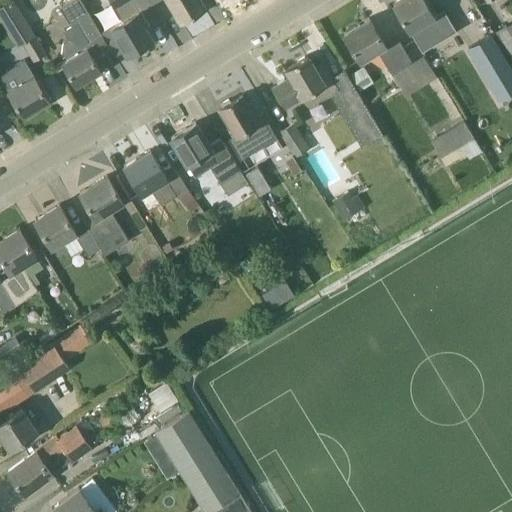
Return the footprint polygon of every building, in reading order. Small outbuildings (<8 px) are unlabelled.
[(110,46),(82,0),(69,0),(60,6),(69,22),(73,19),(75,23),(63,30),(68,38),(64,41),(62,53),(66,59),(63,61),(77,84),(100,69),(93,56),(110,46)] [(111,0),(115,6),(120,3),(128,17),(112,26),(128,53),(152,38),(144,25),(147,23),(140,10),(139,10),(133,0),(111,0)] [(133,0),(139,10),(140,10),(153,2),(151,0),(133,0)] [(169,0),(181,21),(205,7),(200,0),(169,0)] [(410,31),(411,31),(416,39),(432,29),(435,35),(446,28),(429,0),(426,2),(425,0),(399,0),(394,3),(410,31)] [(378,50),(392,73),(413,61),(400,41),(388,48),(370,18),(344,33),(361,60),(378,50)] [(511,22),(495,32),(511,60),(511,22)] [(511,69),(491,34),(468,48),(498,98),(511,89),(511,69)] [(23,43),(34,60),(46,52),(35,36),(23,43)] [(429,82),(438,77),(429,62),(424,54),(413,61),(392,73),(406,96),(409,94),(429,82)] [(299,99),(310,92),(316,103),(339,89),(323,61),(315,66),(308,55),(286,68),(291,76),(274,86),(286,106),(298,99),(299,99)] [(34,75),(25,59),(0,74),(0,75),(9,90),(24,115),(50,99),(35,75),(34,75)] [(261,149),(273,142),(260,121),(262,120),(254,107),(251,109),(243,94),(220,108),(236,136),(249,128),(261,149)] [(492,142),(483,126),(473,132),(466,118),(432,137),(448,166),(492,142)] [(201,155),(209,167),(231,154),(221,137),(210,144),(196,122),(172,137),(188,163),(201,155)] [(293,123),(280,132),(296,156),(309,147),(293,123)] [(141,193),(167,177),(168,177),(166,173),(151,149),(124,165),(141,193)] [(293,155),(285,159),(294,174),(301,169),(293,155)] [(257,165),(245,172),(259,195),(271,188),(257,165)] [(179,194),(188,189),(175,167),(166,173),(168,177),(167,177),(178,195),(179,194)] [(86,222),(89,228),(101,247),(105,254),(129,239),(114,215),(127,207),(108,175),(80,192),(95,216),(86,222)] [(188,189),(179,194),(185,204),(194,199),(188,189)] [(353,197),(337,207),(344,219),(366,207),(358,194),(353,197)] [(63,240),(76,231),(60,204),(35,219),(52,246),(58,254),(68,248),(63,240)] [(4,285),(16,305),(38,290),(23,264),(37,256),(20,228),(0,240),(0,254),(14,278),(4,285)] [(89,254),(101,247),(89,228),(77,236),(89,254)] [(0,315),(16,305),(4,285),(2,281),(0,281),(0,315)] [(52,341),(11,369),(0,377),(0,412),(3,410),(8,416),(0,421),(0,432),(11,448),(37,430),(17,401),(67,365),(64,362),(93,343),(80,324),(53,342),(52,341)] [(0,373),(27,355),(14,337),(0,346),(0,373)] [(253,511),(186,404),(152,425),(206,511),(253,511)] [(109,412),(99,418),(106,430),(117,423),(109,412)] [(76,426),(59,438),(57,435),(9,470),(25,493),(53,473),(46,464),(66,450),(72,459),(90,445),(76,426)] [(118,511),(93,477),(80,487),(53,507),(55,511),(118,511)]
